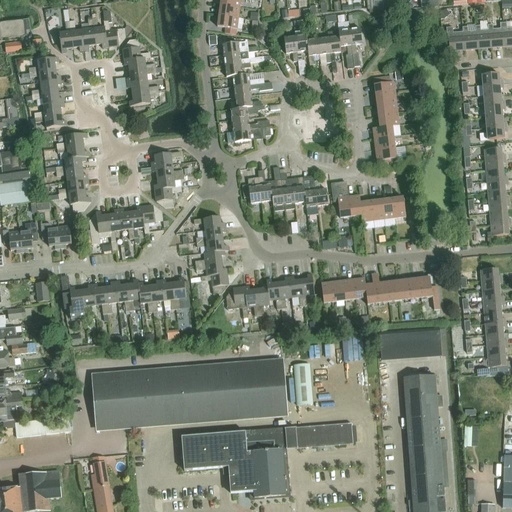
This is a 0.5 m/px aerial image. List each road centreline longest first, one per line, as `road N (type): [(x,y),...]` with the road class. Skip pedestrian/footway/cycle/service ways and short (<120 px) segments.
road 1 (residential): [(511,250),(368,261),(274,258),(258,251),(229,195)]
road 2 (unclassified): [(0,276),(137,265),(209,186)]
road 3 (unclassified): [(362,176),(357,82),(288,84),(285,144)]
road 4 (unclassified): [(112,154),(103,120),(82,122),(75,68),(107,64),(111,89)]
road 5 (unclassified): [(217,157),(203,0)]
